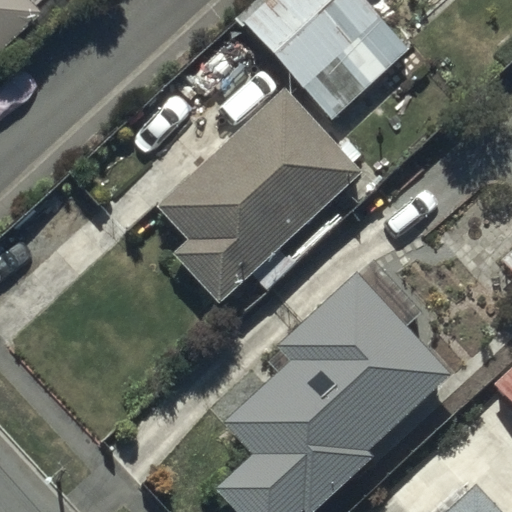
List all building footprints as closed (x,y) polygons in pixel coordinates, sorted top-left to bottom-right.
[(0,0),(0,50),(53,0),(0,0)] [(379,30),(352,0),(289,0),(251,35),(307,96),(379,30)] [(355,186),(285,110),(164,219),(196,254),(181,268),(220,309),(355,186)] [(511,261),(502,271),(511,282),(511,261)] [(439,390),(358,303),(293,364),(304,376),(236,440),(262,467),(222,504),(229,511),(323,511),(367,471),(360,464),(439,390)] [(511,381),(497,396),(511,411),(511,381)]
